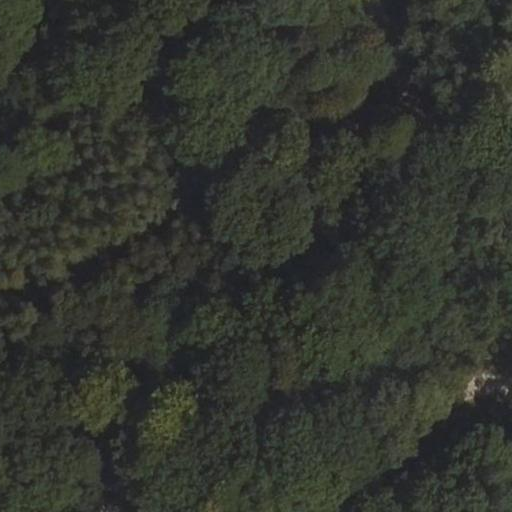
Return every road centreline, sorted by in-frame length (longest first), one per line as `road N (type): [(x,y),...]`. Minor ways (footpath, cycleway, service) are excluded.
road 1 (track): [(511,357),(375,0)]
road 2 (track): [(284,511),(511,355)]
